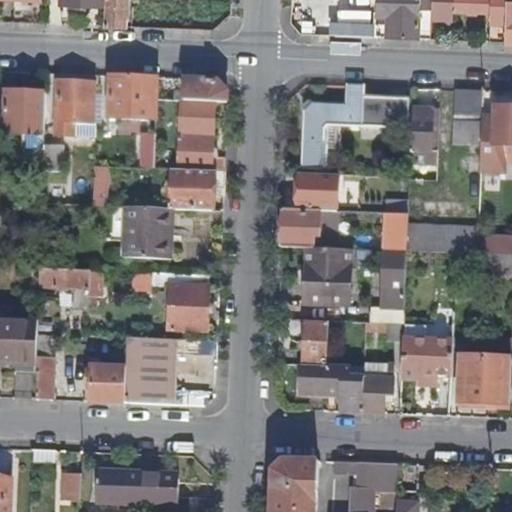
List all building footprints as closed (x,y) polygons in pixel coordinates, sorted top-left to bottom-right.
[(108,0),(108,7),(108,28),(128,29),(129,0),(108,0)] [(337,10),(336,37),(376,39),(377,25),(377,18),(377,0),(349,0),(349,10),(337,10)] [(388,26),(388,40),(420,41),(421,12),(433,12),(433,0),(377,0),(377,18),(388,19),(388,26)] [(490,44),(506,45),(508,5),(508,2),(508,0),(433,0),(433,12),(432,22),(454,22),(454,13),(491,15),(490,44)] [(112,78),(111,126),(116,126),(116,122),(157,123),(158,103),(159,80),(112,78)] [(229,94),(218,82),(186,81),(185,104),(215,105),(228,105),(229,94)] [(75,139),(76,129),(79,129),(79,125),(95,126),(97,86),(59,84),(58,139),(75,139)] [(323,127),(361,129),(362,88),(346,87),(346,108),(314,106),(304,113),(302,170),(325,171),(326,149),(322,144),(323,127)] [(454,92),(452,146),(480,147),(481,121),(482,93),(454,92)] [(6,136),(47,137),(48,97),(8,95),(6,136)] [(408,111),(408,102),(364,99),(363,119),(407,120),(408,111)] [(183,104),(181,172),(226,174),(226,161),(214,161),(215,105),(185,104),(183,104)] [(480,147),(479,174),(504,175),(505,149),(511,148),(511,110),(494,110),(493,121),(481,121),(480,147)] [(411,112),(409,166),(436,167),(438,112),(411,112)] [(156,172),(156,147),(157,137),(145,137),(143,171),(156,172)] [(156,147),(156,172),(169,172),(170,147),(156,147)] [(65,148),(47,148),(46,175),(64,175),(65,148)] [(226,174),(181,172),(174,172),(173,212),(214,213),(214,191),(225,192),(226,174)] [(297,212),(336,214),(338,177),(299,175),(297,212)] [(66,201),(66,208),(95,209),(95,202),(66,201)] [(387,203),(386,216),(408,217),(408,204),(387,203)] [(168,244),(169,212),(127,210),(125,260),(171,261),(172,244),(168,244)] [(313,238),(335,239),(336,214),(297,212),(282,211),(281,248),(312,250),(313,238)] [(407,228),(408,217),(386,216),(384,253),(406,254),(407,228)] [(476,238),(477,231),(407,228),(406,254),(456,256),(476,257),(476,238)] [(312,250),(334,251),(335,239),(313,238),(312,250)] [(511,240),(483,239),(482,257),(487,258),(511,258),(511,240)] [(334,251),(312,250),(309,304),(353,306),(355,252),(334,251)] [(398,307),(397,326),(403,326),(406,254),(384,253),(382,293),(390,293),(390,306),(398,307)] [(486,277),(511,278),(511,258),(487,258),(486,277)] [(76,313),(90,314),(91,289),(92,274),(42,272),(41,290),(77,292),(76,313)] [(92,274),(91,289),(130,291),(130,275),(92,274)] [(132,276),(131,292),(149,294),(151,277),(132,276)] [(208,334),(210,278),(176,277),(176,288),(173,288),(171,333),(208,334)] [(373,325),(388,326),(388,313),(373,312),(373,325)] [(0,372),(38,374),(38,360),(40,324),(0,322),(0,372)] [(304,322),(304,367),(327,369),(328,331),(328,323),(304,322)] [(365,325),(328,323),(328,331),(365,333),(365,325)] [(129,341),(128,370),(127,405),(177,407),(179,343),(129,341)] [(403,341),(401,382),(417,383),(417,377),(435,378),(450,379),(452,343),(403,341)] [(37,402),(54,402),(56,361),(38,360),(38,374),(37,402)] [(511,362),(460,361),(459,404),(511,407),(511,372),(511,362)] [(304,367),(293,366),(292,394),(341,396),(340,414),(362,415),(363,380),(334,378),(334,369),(327,369),(304,367)] [(94,369),(94,374),(88,374),(87,387),(93,388),(92,404),(127,405),(128,370),(94,369)] [(417,387),(435,388),(435,378),(417,377),(417,383),(417,387)] [(394,382),(363,380),(362,415),(384,416),(384,398),(393,398),(394,382)] [(183,405),(202,407),(203,393),(183,392),(183,405)] [(316,511),(318,463),(284,461),(272,473),(270,511),(316,511)] [(397,467),(333,464),(333,475),(357,475),(356,489),(350,489),(349,511),(373,511),(374,492),(383,492),(382,494),(396,494),(397,467)] [(179,507),(180,477),(98,475),(97,505),(179,507)] [(82,504),(83,477),(67,476),(66,503),(82,504)] [(0,477),(0,511),(11,511),(13,482),(9,478),(0,477)]
